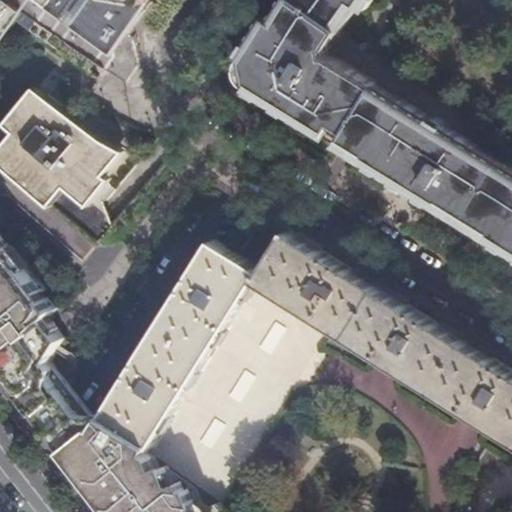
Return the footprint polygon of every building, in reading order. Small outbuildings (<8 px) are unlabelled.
[(0,0),(0,40),(3,36),(11,24),(19,13),(0,0)] [(116,53),(153,0),(40,0),(48,5),(64,16),(76,0),(92,0),(75,24),(116,53)] [(76,0),(64,16),(75,24),(92,0),(76,0)] [(290,0),(278,19),(273,15),(257,39),(255,38),(246,53),(251,56),(259,80),(254,88),(269,98),(271,96),(329,132),(336,122),(348,130),(346,133),(364,144),(398,165),(399,162),(423,177),(421,180),(511,237),(511,164),(454,129),(452,132),(428,117),(431,113),(394,91),(334,54),(332,56),(330,46),(333,47),(362,2),(366,4),(368,0),(290,0)] [(49,94),(0,151),(0,158),(54,204),(70,186),(86,200),(128,151),(104,138),(49,94)] [(511,437),(511,367),(290,228),(284,238),(259,223),(253,232),(242,225),(229,245),(217,238),(106,415),(155,447),(260,279),(511,437)] [(0,361),(31,400),(118,511),(233,511),(222,504),(152,452),(155,447),(106,415),(104,413),(94,415),(64,375),(53,361),(67,335),(52,316),(58,311),(58,309),(58,306),(50,298),(48,300),(41,293),(47,289),(4,234),(0,237),(0,361)]
